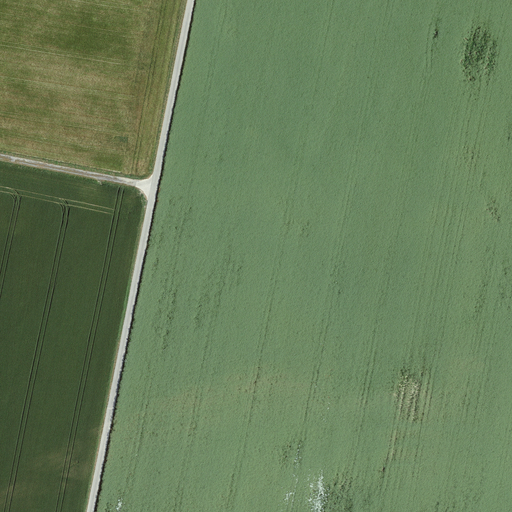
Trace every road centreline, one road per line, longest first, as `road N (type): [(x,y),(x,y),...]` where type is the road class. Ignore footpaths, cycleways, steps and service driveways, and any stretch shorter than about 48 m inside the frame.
road 1 (track): [(88,511),(190,0)]
road 2 (track): [(153,185),(0,154)]
